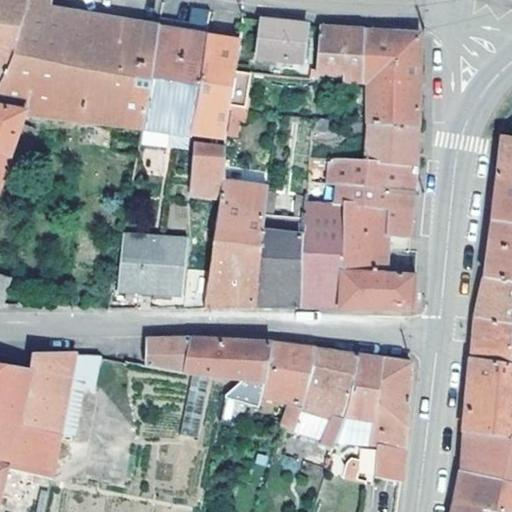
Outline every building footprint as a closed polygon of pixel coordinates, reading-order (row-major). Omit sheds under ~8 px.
[(0,0),(0,78),(15,56),(24,5),(24,0),(0,0)] [(0,78),(0,109),(24,114),(140,128),(156,27),(73,13),(44,8),(24,5),(15,56),(0,78)] [(209,10),(190,7),(187,22),(158,17),(156,27),(204,35),(209,10)] [(276,22),(261,21),(255,57),(302,62),(306,25),(276,22)] [(187,134),(204,35),(156,27),(140,128),(139,144),(166,147),(167,132),(187,134)] [(361,82),(362,30),(344,29),(319,27),(318,34),(315,68),(314,78),(361,82)] [(380,32),(362,30),(361,82),(368,82),(417,85),(417,34),(380,32)] [(228,109),(235,69),(239,41),(221,38),(204,35),(187,134),(224,138),(224,134),(228,109)] [(249,72),(235,69),(228,109),(244,111),(249,72)] [(416,90),(417,85),(368,82),(367,87),(367,105),(366,123),(416,126),(416,107),(416,90)] [(367,105),(367,87),(353,86),(353,104),(367,105)] [(0,180),(24,114),(0,109),(0,180)] [(244,121),(245,111),(244,111),(228,109),(224,134),(235,135),(237,121),(244,121)] [(314,119),(313,131),(325,133),(327,120),(314,119)] [(415,148),(416,126),(366,123),(365,135),(363,159),(414,166),(415,148)] [(187,142),(187,134),(167,132),(166,147),(171,147),(186,149),(187,142)] [(511,136),(501,135),(498,155),(496,175),(511,177),(511,136)] [(223,181),(224,146),(196,143),(192,174),(189,186),(189,192),(218,195),(223,181)] [(327,169),(328,157),(309,157),(309,166),(327,169)] [(413,181),(414,166),(363,159),(328,157),(327,169),(327,184),(339,185),(412,192),(413,181)] [(268,187),(223,181),(218,195),(207,271),(203,307),(209,307),(233,306),(252,306),(264,215),(268,187)] [(511,222),(511,183),(496,181),(493,204),(491,220),(511,222)] [(317,194),(317,183),(308,182),(305,202),(321,203),(322,195),(317,194)] [(337,204),(339,185),(327,184),(317,183),(317,194),(322,195),(321,203),(337,204)] [(410,217),(412,192),(339,185),(337,204),(344,205),(385,209),(384,236),(386,236),(408,237),(410,217)] [(344,205),(337,204),(321,203),(305,202),(303,219),(298,307),(314,308),(338,308),(340,272),(344,205)] [(386,248),(386,236),(384,236),(385,209),(344,205),(340,272),(385,271),(386,248)] [(298,307),(303,219),(264,215),(252,306),(271,306),(298,307)] [(511,222),(491,220),(486,250),(482,277),(511,282),(511,222)] [(157,237),(121,234),(115,289),(139,291),(181,295),(187,240),(157,237)] [(203,307),(207,271),(187,270),(183,308),(203,307)] [(411,310),(414,273),(385,271),(340,272),(338,308),(372,309),(411,310)] [(10,277),(0,274),(0,304),(2,304),(10,277)] [(511,282),(482,277),(477,299),(473,318),(511,325),(511,282)] [(511,364),(511,325),(473,318),(471,341),(470,358),(511,364)] [(144,366),(238,381),(261,385),(270,343),(193,339),(144,340),(144,366)] [(261,385),(238,381),(225,394),(224,400),(226,400),(243,405),(256,409),(259,395),(286,404),(279,425),(293,430),(299,412),(314,349),(289,346),(270,343),(261,385)] [(342,422),(356,355),(334,352),(314,349),(299,412),(293,430),(320,439),(321,445),(331,449),(333,444),(342,422)] [(58,433),(74,353),(30,354),(27,370),(0,366),(0,486),(5,468),(25,473),(49,478),(58,433)] [(99,355),(74,353),(58,433),(73,436),(82,387),(92,389),(99,355)] [(379,358),(356,355),(342,422),(333,444),(374,447),(373,477),(399,481),(403,450),(408,363),(379,358)] [(511,364),(470,358),(467,393),(463,429),(511,440),(511,364)] [(243,405),(226,400),(224,407),(242,411),(243,405)] [(511,440),(463,429),(462,451),(460,471),(511,484),(511,440)] [(355,478),(359,461),(351,460),(347,477),(355,478)] [(0,496),(17,500),(25,473),(5,468),(0,486),(0,496)] [(511,511),(511,484),(460,471),(450,511),(511,511)]
